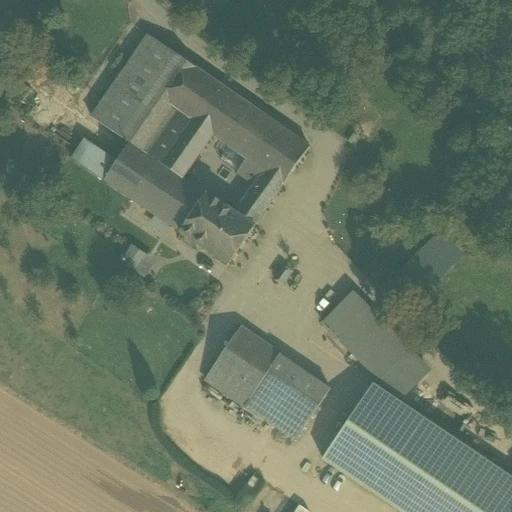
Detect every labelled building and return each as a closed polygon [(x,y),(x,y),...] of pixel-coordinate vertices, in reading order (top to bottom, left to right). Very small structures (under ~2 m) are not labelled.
[(191,121),(216,84),(147,36),(91,118),(129,144),(183,179),(213,136),(191,121)] [(309,149),(216,84),(191,121),(213,136),(247,160),(265,173),(283,186),(309,149)] [(105,182),(118,162),(84,140),(71,160),(105,182)] [(180,234),(207,195),(183,179),(129,144),(118,162),(105,182),(180,234)] [(265,173),(247,160),(239,174),(256,186),(265,173)] [(236,215),(255,227),(283,186),(265,173),(256,186),(236,215)] [(236,215),(207,195),(180,234),(228,266),(255,227),(236,215)] [(450,228),(402,268),(415,282),(462,243),(450,228)] [(123,272),(137,281),(149,262),(137,253),(123,272)] [(379,382),(396,398),(426,367),(353,293),(322,325),(379,382)] [(330,391),(240,330),(205,381),(295,442),(330,391)] [(511,511),(511,480),(373,386),(322,461),(397,511),(511,511)]
